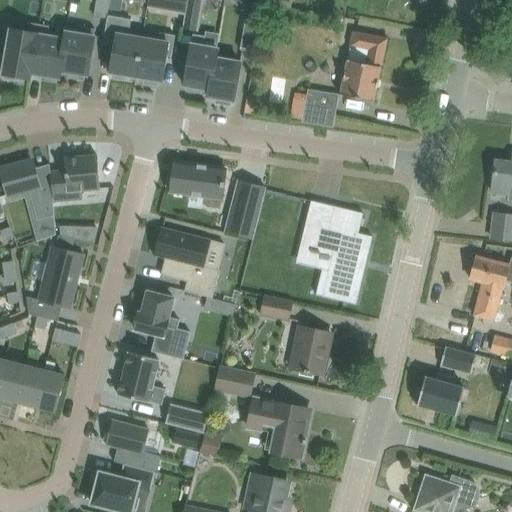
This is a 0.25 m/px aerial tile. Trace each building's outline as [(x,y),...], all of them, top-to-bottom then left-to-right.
[(107,15),(109,0),(96,0),(93,16),(107,18),(107,16),(107,15)] [(186,0),(148,0),(147,7),(184,14),(186,0)] [(202,0),(186,0),(184,14),(182,27),(197,30),(202,0)] [(70,7),(53,7),(52,21),(70,21),(70,7)] [(125,76),(135,78),(142,38),(128,36),(131,20),(107,16),(107,18),(102,46),(114,48),(109,74),(112,74),(112,78),(125,80),(125,76)] [(245,20),(240,49),(255,52),(256,42),(260,22),(245,20)] [(260,22),(256,42),(268,45),(271,24),(260,22)] [(28,32),(10,29),(2,73),(5,74),(4,78),(18,80),(18,76),(30,78),(31,73),(39,24),(29,23),(28,32)] [(64,38),(47,35),(49,26),(39,24),(31,73),(43,75),(42,79),(55,81),(56,77),(59,78),(60,71),(65,38),(64,38)] [(65,38),(60,71),(71,72),(70,76),(83,79),(84,75),(87,75),(95,29),(81,26),(80,33),(65,31),(64,38),(65,38)] [(353,31),(346,63),(380,70),(387,39),(353,31)] [(158,41),(142,38),(135,78),(144,80),(144,84),(157,86),(158,82),(161,82),(165,56),(171,57),(175,36),(159,33),(158,41)] [(205,36),(193,34),(184,85),(187,86),(186,90),(200,92),(200,88),(208,90),(214,57),(215,57),(217,48),(203,45),(205,36)] [(215,57),(214,57),(208,90),(207,97),(217,98),(216,102),(229,104),(230,100),(233,101),(240,61),(215,57)] [(346,63),(340,94),(373,102),(380,70),(346,63)] [(336,109),(305,104),(301,121),(333,127),(336,109)] [(96,155),(64,157),(65,169),(50,171),(50,172),(52,200),(82,197),(81,189),(100,187),(96,155)] [(31,160),(1,168),(9,195),(29,190),(37,219),(54,215),(53,201),(52,200),(50,172),(50,171),(49,164),(34,168),(31,160)] [(491,192),(509,194),(510,185),(511,185),(511,162),(495,160),(491,192)] [(168,175),(167,187),(171,187),(170,191),(222,198),(226,168),(174,162),(172,175),(168,175)] [(239,181),(226,232),(230,233),(253,239),(267,188),(239,181)] [(306,222),(300,247),(309,250),(309,251),(318,254),(318,252),(330,255),(321,292),(316,291),(316,294),(356,304),(361,285),(360,284),(364,269),(357,267),(359,258),(365,259),(368,244),(370,244),(372,236),(369,235),(368,237),(358,235),(358,233),(363,213),(334,206),(329,228),(306,222)] [(491,237),(511,240),(511,239),(511,215),(494,213),(491,237)] [(10,227),(1,230),(4,239),(13,236),(10,227)] [(78,227),(75,239),(93,244),(97,227),(78,227)] [(160,227),(153,254),(165,257),(161,274),(187,281),(184,290),(212,298),(219,270),(218,269),(204,266),(211,240),(160,227)] [(27,296),(26,297),(29,312),(28,313),(37,316),(47,318),(57,321),(58,321),(62,306),(69,308),(83,253),(72,250),(75,239),(58,235),(55,246),(52,246),(48,263),(44,280),(39,299),(27,296)] [(477,281),(469,312),(494,319),(502,288),(505,281),(509,265),(509,264),(475,255),(469,279),(477,281)] [(13,261),(3,262),(4,272),(14,271),(13,261)] [(14,271),(4,272),(6,282),(16,280),(14,271)] [(139,311),(134,328),(156,334),(151,351),(183,359),(190,331),(177,328),(179,319),(168,317),(173,297),(147,290),(142,312),(139,311)] [(17,291),(8,293),(9,302),(19,301),(17,291)] [(265,296),(261,314),(288,319),(292,301),(265,296)] [(44,328),(47,318),(37,316),(35,325),(44,328)] [(16,332),(12,323),(3,326),(7,335),(16,332)] [(290,367),(303,370),(323,374),(328,348),(323,347),(326,332),(307,328),(299,326),(290,367)] [(60,341),(63,329),(55,327),(52,339),(60,341)] [(511,355),(511,339),(487,333),(483,349),(506,355),(506,354),(511,355)] [(477,371),(481,356),(450,347),(446,363),(477,371)] [(129,351),(118,394),(148,402),(148,401),(162,404),(166,389),(152,385),(159,359),(129,351)] [(212,401),(217,364),(180,359),(175,396),(212,401)] [(5,360),(0,378),(0,396),(15,401),(24,365),(5,360)] [(44,370),(35,406),(56,411),(65,375),(53,372),(55,362),(47,360),(44,370)] [(24,365),(15,401),(35,406),(44,370),(24,365)] [(221,366),(215,389),(249,397),(254,373),(224,366),(221,366)] [(458,413),(466,384),(427,374),(419,403),(458,413)] [(271,450),(280,452),(300,456),(307,422),(301,421),(304,408),(254,398),(248,427),(261,430),(263,423),(276,425),(274,433),(275,433),(271,450)] [(171,403),(166,422),(204,432),(205,430),(209,413),(171,403)] [(112,419),(105,444),(117,447),(113,461),(125,464),(154,471),(156,472),(160,455),(143,451),(149,429),(112,419)] [(176,429),(173,442),(197,448),(200,435),(176,429)] [(204,432),(200,451),(215,455),(220,434),(205,430),(204,432)] [(94,473),(91,485),(95,486),(91,503),(126,511),(130,511),(137,488),(149,491),(154,471),(125,464),(121,477),(99,471),(99,474),(94,473)] [(251,511),(280,511),(287,481),(253,473),(250,488),(257,490),(251,511)] [(413,510),(419,511),(465,511),(467,508),(470,507),(472,506),(474,505),(475,504),(477,502),(478,500),(479,497),(479,496),(479,493),(479,491),(479,490),(478,487),(477,485),(476,484),(474,482),(473,482),(471,480),(470,480),(452,474),(449,481),(425,473),(413,510)]
